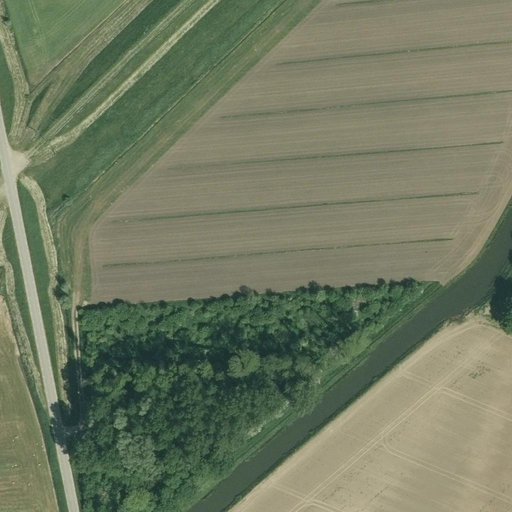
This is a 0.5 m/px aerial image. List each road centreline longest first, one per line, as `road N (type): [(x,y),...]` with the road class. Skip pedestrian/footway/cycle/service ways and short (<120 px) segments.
road 1 (tertiary): [(75,511),(0,130)]
road 2 (track): [(8,173),(189,0)]
